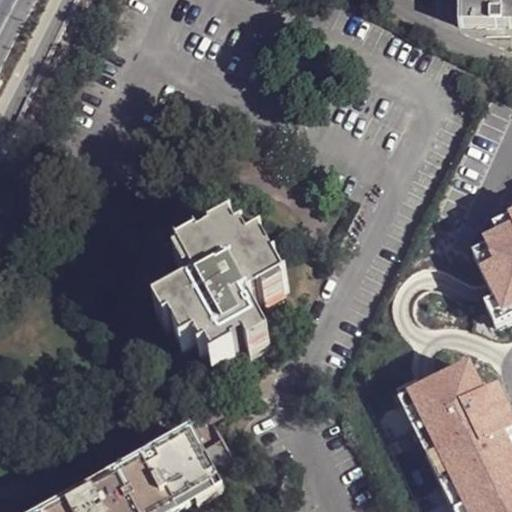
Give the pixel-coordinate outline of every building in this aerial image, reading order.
[(511,0),(462,0),(463,25),(511,24),(511,0)] [(498,245),(470,258),(492,304),(498,315),(511,307),(511,220),(506,224),(511,234),(496,241),(498,245)] [(511,234),(506,224),(491,231),(496,241),(511,234)] [(288,291),(263,246),(252,252),(245,239),(241,241),(235,228),(214,238),(216,241),(203,249),(201,244),(182,254),(198,284),(155,306),(165,325),(169,322),(181,348),(193,342),(200,355),(206,352),(211,366),(231,356),(230,353),(242,348),(245,354),(266,345),(248,311),(288,291)] [(511,307),(498,315),(492,304),(482,308),(493,330),(511,319),(511,307)] [(417,395),(412,398),(425,426),(422,427),(435,455),(449,483),(452,481),(467,511),(511,511),(511,464),(501,441),(506,439),(499,425),(507,421),(500,406),(495,408),(489,394),(481,398),(467,371),(417,395)] [(422,427),(425,426),(412,398),(417,395),(412,385),(394,394),(413,432),(422,427)] [(511,430),(507,421),(499,425),(506,439),(511,435),(511,430)] [(39,511),(183,511),(215,494),(201,468),(190,449),(181,433),(39,511)] [(190,449),(201,468),(222,456),(212,437),(190,449)] [(467,511),(452,481),(449,483),(435,455),(425,460),(450,511),(467,511)]
